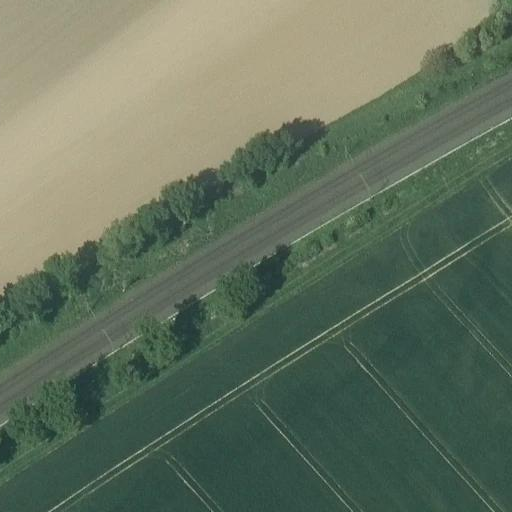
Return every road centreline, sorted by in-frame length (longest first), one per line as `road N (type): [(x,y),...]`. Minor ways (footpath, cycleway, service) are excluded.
road 1 (track): [(511,151),(336,259),(165,392),(0,501)]
road 2 (track): [(511,37),(256,169),(83,296),(0,343)]
